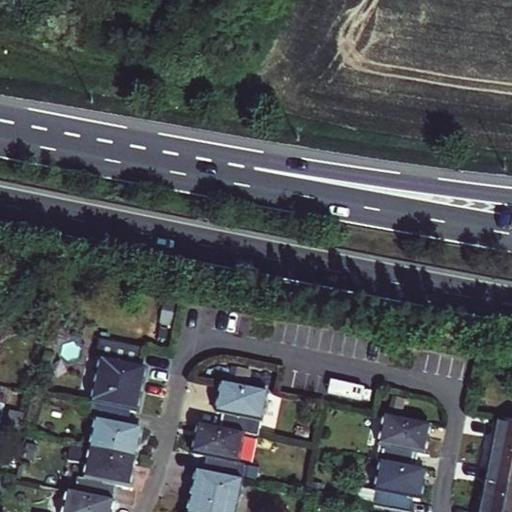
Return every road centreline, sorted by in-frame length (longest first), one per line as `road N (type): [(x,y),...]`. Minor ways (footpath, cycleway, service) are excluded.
road 1 (residential): [(138,511),(189,336),(447,389),(456,408),(440,511)]
road 2 (trunk): [(0,205),(511,304)]
road 3 (trunk): [(511,233),(0,135)]
road 4 (trunk): [(511,197),(0,120)]
